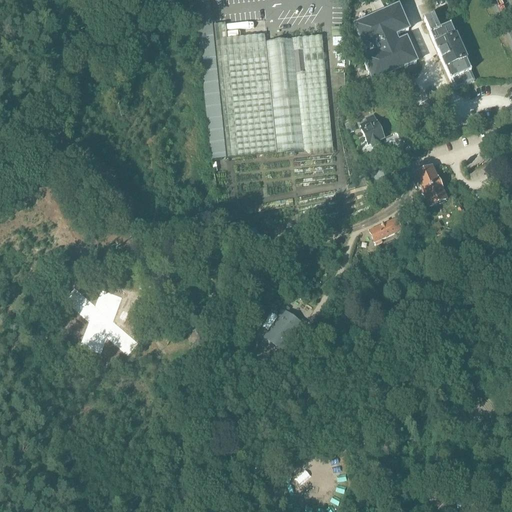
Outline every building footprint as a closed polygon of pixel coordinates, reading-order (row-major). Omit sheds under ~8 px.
[(365,23),(354,28),(364,51),(373,47),(376,54),(362,60),(372,83),(383,78),(383,77),(404,67),(405,69),(416,64),(406,41),(397,45),(394,38),(408,32),(398,8),(387,13),(387,15),(366,24),(365,23)] [(455,90),(474,82),(470,73),(471,73),(466,61),(456,37),(451,26),(440,31),(434,17),(424,21),(430,35),(438,54),(441,62),(442,62),(450,82),(451,81),(455,90)] [(321,38),(292,41),(265,44),(264,36),(226,40),(224,26),(212,27),(213,36),(199,38),(212,161),(306,152),(307,158),(332,156),(321,38)] [(366,120),(367,123),(360,127),(362,130),(361,131),(368,147),(371,146),(372,149),(380,146),(378,142),(384,140),(376,124),(373,117),(366,120)] [(344,126),(348,135),(356,131),(352,122),(344,126)] [(436,181),(431,169),(415,177),(420,188),(424,197),(425,197),(430,209),(446,201),(440,190),(441,190),(437,180),(436,181)] [(396,220),(368,233),(373,245),(374,245),(375,247),(382,244),(381,242),(402,232),(396,220)] [(359,262),(352,264),(356,276),(363,273),(359,262)] [(74,288),(63,301),(85,325),(76,345),(101,354),(107,338),(128,356),(139,343),(117,319),(125,299),(101,290),(95,306),(74,288)] [(282,353),(302,325),(283,312),(264,340),(282,353)]
